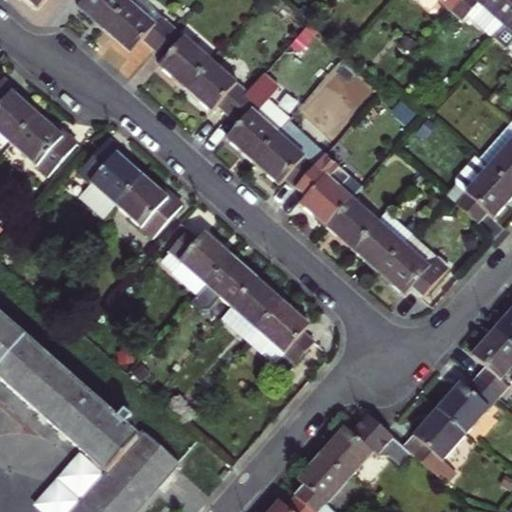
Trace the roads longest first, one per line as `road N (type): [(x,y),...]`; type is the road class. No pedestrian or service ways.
road 1 (residential): [(0,27),(131,112),(401,357)]
road 2 (residential): [(226,511),(347,371),(401,357)]
road 3 (residential): [(401,357),(446,331),(511,257)]
